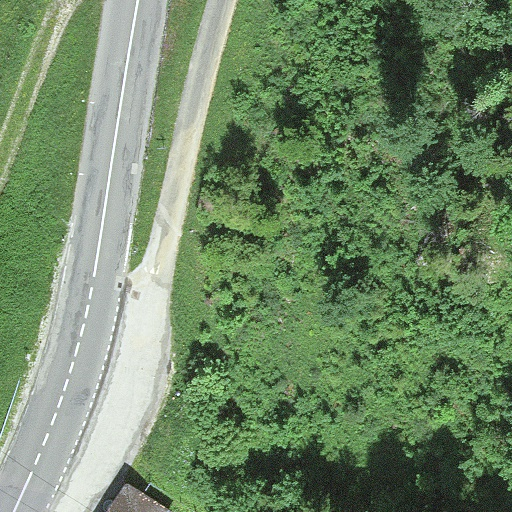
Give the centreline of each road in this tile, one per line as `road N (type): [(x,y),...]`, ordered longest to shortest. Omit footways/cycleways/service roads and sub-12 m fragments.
road 1 (secondary): [(14,511),(90,307),(127,0)]
road 2 (track): [(90,307),(134,300),(157,264),(223,0)]
road 3 (track): [(71,0),(19,76),(0,137)]
